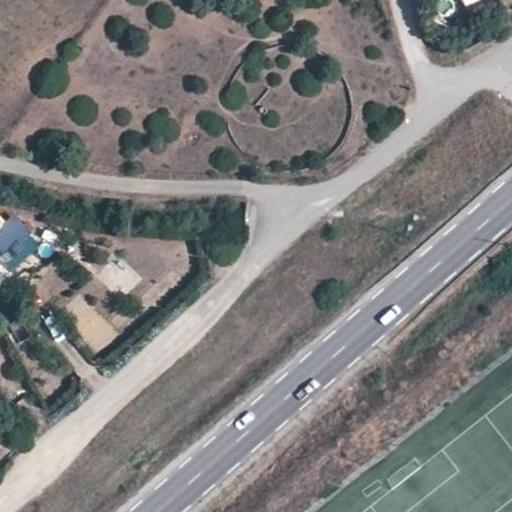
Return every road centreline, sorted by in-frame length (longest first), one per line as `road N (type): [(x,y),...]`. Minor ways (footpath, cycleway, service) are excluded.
road 1 (primary): [(166,511),(511,209)]
road 2 (unclassified): [(0,499),(316,201)]
road 3 (unclassified): [(316,201),(0,163)]
road 4 (unclassified): [(316,201),(497,63)]
